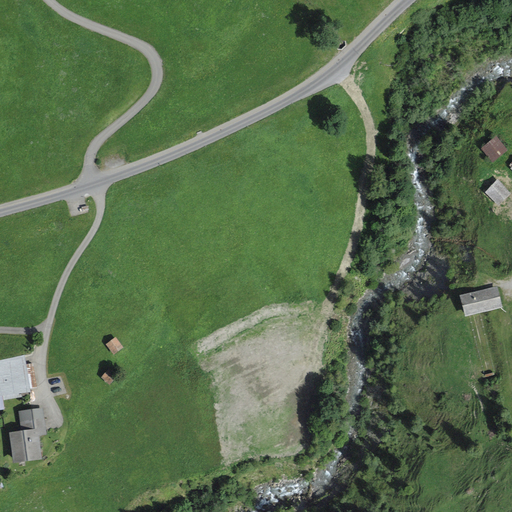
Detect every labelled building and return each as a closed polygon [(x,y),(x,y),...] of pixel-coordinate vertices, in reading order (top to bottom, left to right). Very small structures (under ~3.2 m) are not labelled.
[(506,149),(495,135),(479,148),(491,162),(506,149)] [(496,180),(484,192),(499,207),(511,194),(496,180)] [(494,288),(455,298),(460,316),(499,306),(494,288)] [(115,337),(106,345),(114,354),(123,347),(115,337)] [(25,357),(0,361),(0,409),(5,409),(3,396),(30,392),(29,389),(37,387),(33,363),(26,364),(25,357)] [(108,369),(101,378),(109,384),(116,376),(108,369)] [(21,430),(9,432),(13,462),(42,458),(39,435),(46,434),(43,408),(18,411),(21,430)]
